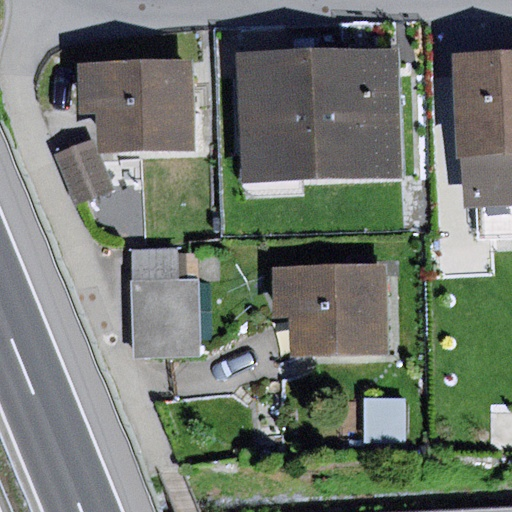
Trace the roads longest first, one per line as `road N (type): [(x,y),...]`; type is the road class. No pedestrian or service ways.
road 1 (residential): [(89,0),(184,12),(396,0)]
road 2 (motorway): [(81,511),(0,314)]
